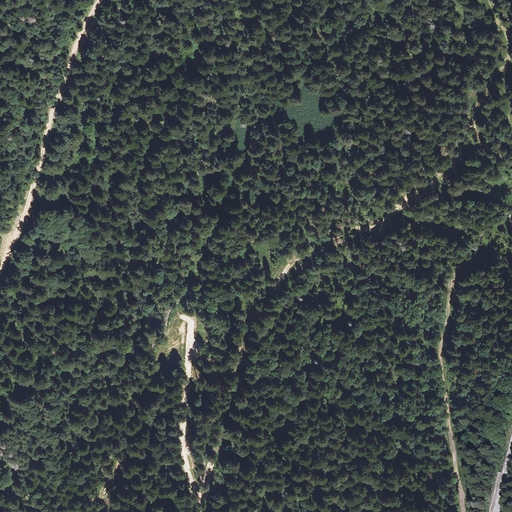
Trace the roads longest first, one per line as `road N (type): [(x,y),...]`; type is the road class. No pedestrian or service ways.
road 1 (track): [(0,271),(38,166),(45,120),(95,0)]
road 2 (track): [(181,511),(177,456),(228,317),(219,306)]
